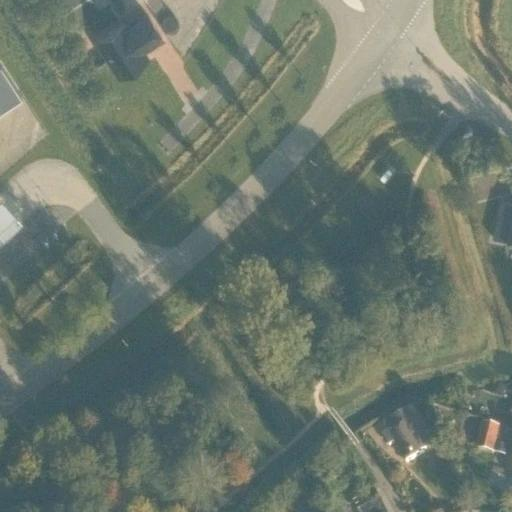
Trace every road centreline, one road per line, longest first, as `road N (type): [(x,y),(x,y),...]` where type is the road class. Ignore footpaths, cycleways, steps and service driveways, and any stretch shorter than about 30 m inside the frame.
road 1 (tertiary): [(19,388),(253,194),(389,28)]
road 2 (unclassified): [(166,146),(223,85),(269,0)]
road 3 (tertiary): [(511,123),(465,97),(389,28)]
